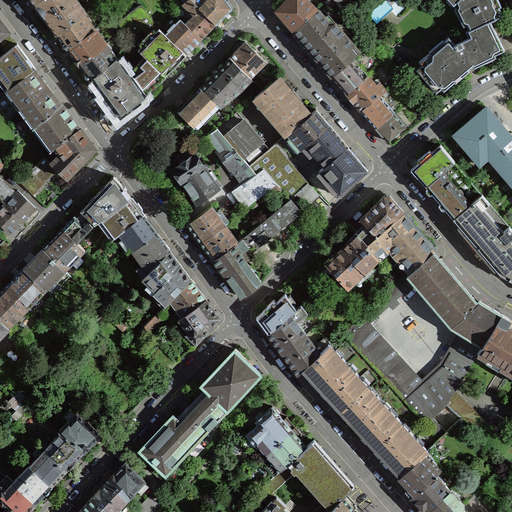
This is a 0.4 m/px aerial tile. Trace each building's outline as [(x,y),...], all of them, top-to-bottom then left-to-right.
[(71,0),(39,0),(35,3),(37,6),(35,8),(42,17),(44,15),(46,19),(71,0)] [(83,14),(72,0),(71,0),(46,19),(57,34),(83,14)] [(194,14),(185,23),(185,24),(201,39),(216,23),(191,0),(187,0),(183,3),(194,14)] [(231,8),(225,0),(191,0),(216,23),(231,8)] [(308,0),(285,0),(278,8),(276,10),(292,29),(317,8),(308,0)] [(498,0),(460,0),(457,3),(456,2),(459,6),(468,23),(467,23),(470,29),(470,30),(490,21),(503,15),(499,7),(501,6),(498,0)] [(148,58),(165,75),(186,54),(165,34),(156,26),(141,5),(117,22),(129,37),(142,28),(149,38),(139,49),(148,58)] [(292,29),(332,76),(350,60),(357,55),(351,47),(354,45),(344,33),(335,22),(327,22),(324,18),(325,17),(317,8),(292,29)] [(85,13),(83,14),(57,34),(68,50),(68,49),(91,32),(88,28),(90,27),(90,25),(87,21),(90,19),(85,13)] [(0,19),(0,44),(6,53),(17,43),(0,19)] [(186,54),(201,39),(185,24),(180,19),(175,24),(174,24),(169,29),(169,30),(165,34),(186,54)] [(443,40),(429,51),(430,52),(419,61),(426,69),(425,70),(425,72),(434,83),(437,83),(437,82),(444,90),(453,82),(455,81),(455,82),(469,71),(468,69),(473,65),(472,62),(487,55),(486,54),(492,52),(493,55),(504,50),(490,21),(470,30),(470,29),(466,31),(469,37),(455,44),(450,48),(443,40)] [(96,28),(91,32),(68,49),(79,65),(79,64),(102,47),(99,43),(101,42),(101,40),(98,36),(101,34),(96,28)] [(266,62),(245,41),(230,57),(250,77),(266,62)] [(36,68),(17,43),(6,53),(0,57),(0,83),(5,90),(35,69),(36,68)] [(102,47),(79,64),(90,80),(91,79),(112,61),(110,58),(112,55),(109,51),(112,49),(107,43),(102,47)] [(206,78),(206,81),(201,87),(220,106),(240,90),(251,78),(250,77),(230,57),(224,63),(220,63),(218,66),(218,69),(212,76),(208,76),(206,78)] [(130,76),(117,59),(116,58),(112,61),(91,79),(120,119),(143,102),(139,97),(146,92),(134,77),(133,74),(130,76)] [(134,77),(146,92),(160,83),(165,75),(148,58),(141,66),(145,70),(134,77)] [(332,76),(347,93),(365,77),(350,60),(332,76)] [(0,160),(0,161),(33,128),(40,120),(61,104),(35,69),(5,90),(0,94),(0,160)] [(386,89),(379,81),(376,84),(368,74),(365,77),(347,93),(361,110),(380,94),(386,89)] [(279,77),(263,90),(255,97),(260,103),(258,105),(280,131),(282,129),(287,134),(310,114),(279,77)] [(219,106),(220,107),(220,106),(201,87),(178,110),(195,126),(201,120),(202,121),(211,111),(212,112),(219,106)] [(394,112),(380,94),(361,110),(376,127),(394,112)] [(61,104),(40,120),(33,128),(50,151),(55,146),(55,145),(80,127),(62,104),(61,104)] [(511,136),(486,105),(453,133),(473,157),(483,169),(492,161),(511,183),(511,136)] [(307,144),(329,124),(316,109),(310,114),(287,134),(301,149),(307,144)] [(238,111),(229,118),(218,128),(249,166),(269,149),(238,111)] [(376,127),(388,140),(405,125),(394,112),(376,127)] [(329,124),(307,144),(325,165),(348,146),(329,124)] [(61,153),(52,163),(66,177),(95,148),(80,127),(55,145),(61,153)] [(244,208),(269,188),(275,195),(281,190),(276,183),(264,167),(255,174),(249,166),(218,128),(207,136),(218,150),(215,152),(231,172),(241,184),(231,192),(244,208)] [(275,144),(269,149),(249,166),(255,174),(264,167),(276,183),(281,190),(290,199),(296,194),(307,206),(319,194),(308,183),(302,176),(275,144)] [(412,169),(426,185),(454,161),(440,144),(423,159),(412,169)] [(348,146),(325,165),(319,170),(341,196),(368,169),(348,146)] [(218,188),(212,180),(217,177),(212,170),(207,173),(202,166),(203,165),(195,154),(173,169),(181,180),(182,180),(198,202),(218,188)] [(33,194),(57,169),(44,156),(20,181),(33,194)] [(0,182),(0,165),(2,163),(0,161),(0,160),(0,197),(5,202),(23,220),(36,207),(18,190),(13,194),(0,182)] [(433,193),(454,218),(482,194),(460,168),(454,161),(426,185),(433,193)] [(114,176),(113,176),(81,210),(95,223),(98,220),(131,196),(119,181),(114,176)] [(511,229),(482,194),(454,218),(483,253),(501,273),(509,278),(511,274),(511,229)] [(385,222),(387,225),(403,211),(395,201),(390,195),(384,195),(361,219),(368,226),(360,235),(367,243),(382,230),(379,227),(385,222)] [(143,214),(131,196),(98,220),(112,238),(119,232),(143,214)] [(290,199),(242,239),(248,247),(251,251),(300,211),(290,199)] [(0,222),(11,233),(23,220),(5,202),(0,207),(0,222)] [(225,223),(212,206),(188,223),(201,241),(225,223)] [(81,210),(63,228),(76,242),(95,223),(81,210)] [(417,227),(403,211),(387,225),(382,230),(367,243),(366,244),(368,247),(378,258),(385,252),(383,249),(389,244),(412,270),(434,251),(436,249),(417,227)] [(119,232),(123,237),(132,250),(157,232),(143,214),(119,232)] [(214,259),(238,241),(225,223),(201,241),(214,259)] [(91,256),(76,242),(63,228),(50,242),(45,237),(38,243),(65,269),(65,270),(83,252),(89,258),(91,256)] [(365,271),(378,258),(368,247),(363,251),(361,249),(366,244),(367,243),(360,235),(356,231),(348,239),(349,240),(345,244),(342,247),(365,271)] [(157,232),(132,250),(148,271),(170,249),(157,232)] [(238,241),(214,259),(241,296),(261,281),(241,253),(248,247),(242,239),(238,241)] [(333,253),(324,262),(334,272),(339,266),(341,268),(336,274),(348,287),(365,271),(342,247),(339,251),(334,255),(333,253)] [(45,289),(65,269),(43,248),(24,268),(45,289)] [(148,271),(143,277),(156,289),(180,263),(170,249),(148,271)] [(478,352),(502,313),(481,301),(479,299),(477,301),(464,285),(434,251),(412,270),(408,274),(343,333),(440,438),(446,432),(433,417),(447,404),(455,390),(478,352)] [(154,291),(166,303),(191,278),(180,263),(156,289),(154,291)] [(24,268),(10,282),(5,287),(27,308),(45,289),(24,268)] [(182,316),(206,299),(191,278),(139,331),(145,337),(164,317),(174,305),(182,316)] [(0,318),(8,327),(27,308),(5,287),(1,291),(0,292),(0,318)] [(261,323),(268,333),(296,307),(285,293),(276,302),(274,299),(256,316),(261,323)] [(196,342),(220,317),(206,299),(182,316),(179,319),(188,331),(186,333),(196,342)] [(301,303),(296,307),(268,333),(275,342),(282,352),(306,334),(296,320),(308,312),(301,303)] [(509,371),(511,366),(511,328),(508,326),(506,325),(509,320),(510,319),(509,318),(502,313),(478,352),(487,358),(489,355),(502,363),(500,366),(509,371)] [(0,335),(9,327),(8,327),(0,318),(0,335)] [(306,334),(282,352),(288,360),(298,373),(303,368),(330,344),(331,343),(326,337),(317,343),(319,345),(316,347),(306,334)] [(159,344),(153,351),(147,358),(165,375),(177,362),(159,344)] [(323,390),(341,409),(368,385),(330,344),(303,368),(323,390)] [(218,419),(218,418),(260,373),(235,348),(202,384),(206,387),(177,418),(173,414),(140,449),(166,473),(208,428),(209,429),(218,419)] [(389,408),(368,385),(341,409),(352,421),(363,433),(389,408)] [(455,390),(447,404),(511,468),(511,446),(495,429),(497,427),(490,420),(488,423),(455,390)] [(22,403),(18,400),(14,396),(8,402),(7,400),(3,404),(7,407),(11,403),(17,409),(22,403)] [(82,405),(75,412),(60,429),(62,430),(84,451),(101,433),(90,423),(95,417),(82,405)] [(258,423),(247,433),(264,453),(295,426),(287,416),(284,419),(272,406),(256,420),(258,423)] [(401,474),(427,449),(389,408),(363,433),(382,453),(401,474)] [(302,434),(295,426),(264,453),(281,472),(303,452),(293,441),(302,434)] [(76,459),(83,451),(62,430),(46,447),(68,468),(70,466),(72,466),(74,464),(74,461),(76,459)] [(277,495),(274,492),(294,473),(331,511),(346,496),(353,488),(310,444),(303,452),(281,472),(258,494),(270,506),(263,511),(288,511),(283,507),(286,504),(277,495)] [(46,447),(37,456),(30,464),(52,485),(68,468),(46,447)] [(412,494),(436,472),(440,468),(427,455),(430,452),(427,449),(401,474),(398,476),(403,481),(402,482),(401,482),(412,494)] [(145,480),(126,462),(108,480),(127,498),(136,489),(141,493),(148,485),(143,481),(145,480)] [(46,492),(48,492),(50,489),(50,487),(52,485),(30,464),(29,464),(13,481),(36,502),(43,494),(46,492)] [(416,501),(425,511),(447,491),(450,489),(444,483),(442,485),(434,477),(437,474),(436,472),(412,494),(411,495),(416,501)] [(28,510),(36,502),(13,481),(7,475),(0,481),(0,483),(1,485),(0,485),(0,500),(6,506),(4,510),(5,511),(27,511),(29,511),(28,510)] [(114,511),(127,498),(108,480),(93,496),(110,511),(114,511)] [(456,501),(447,491),(425,511),(426,511),(455,511),(458,510),(464,504),(459,498),(456,501)] [(110,511),(93,496),(78,511),(110,511)] [(138,508),(142,511),(156,511),(161,507),(149,496),(138,508)] [(355,507),(346,496),(331,511),(329,511),(360,511),(355,506),(355,507)] [(181,511),(168,500),(161,507),(156,511),(181,511)]
